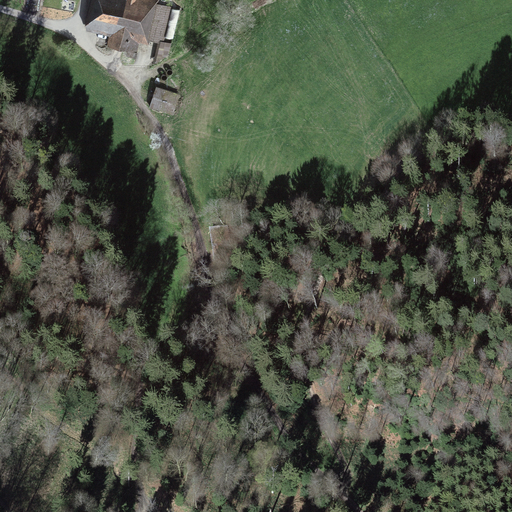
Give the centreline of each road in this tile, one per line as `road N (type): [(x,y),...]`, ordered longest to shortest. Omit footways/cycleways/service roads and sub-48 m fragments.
road 1 (track): [(360,511),(284,434),(228,338),(202,237),(154,121),(74,33),(0,8)]
road 2 (track): [(511,136),(446,150),(400,174),(360,210),(329,254),(305,313),(302,361),(346,473),(337,488)]
road 3 (track): [(0,91),(84,198),(138,322),(135,460),(113,511)]
